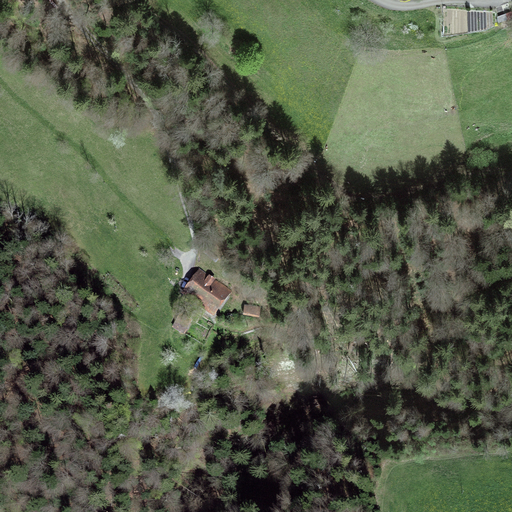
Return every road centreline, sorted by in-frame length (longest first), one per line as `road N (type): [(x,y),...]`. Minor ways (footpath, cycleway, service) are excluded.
road 1 (track): [(132,0),(192,45),(344,196),(377,199),(478,173)]
road 2 (track): [(62,0),(162,122),(194,237),(190,254),(174,249),(107,180)]
road 3 (track): [(511,22),(434,47),(385,52)]
